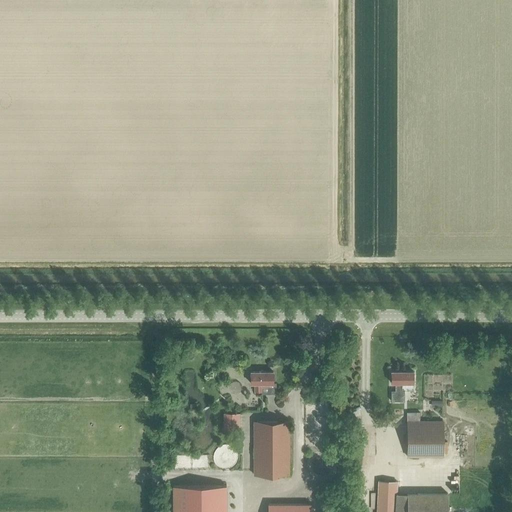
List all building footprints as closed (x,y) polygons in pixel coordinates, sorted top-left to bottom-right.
[(413,371),(391,371),(391,383),(395,383),(395,391),(391,391),(391,398),(404,398),(404,391),(402,391),(402,383),(413,383),(413,371)] [(261,384),(273,384),(273,372),(251,372),(251,384),(255,384),(255,392),(262,392),(261,384)] [(240,413),(224,413),(224,430),(240,430),(240,413)] [(254,475),(289,475),(289,421),(254,422),(254,475)] [(447,441),(443,441),(443,421),(407,421),(407,456),(443,456),(443,453),(446,453),(447,441)] [(395,511),(397,482),(378,481),(376,511),(395,511)] [(221,511),(222,486),(173,486),(173,511),(221,511)] [(447,511),(448,494),(407,493),(406,511),(447,511)]
